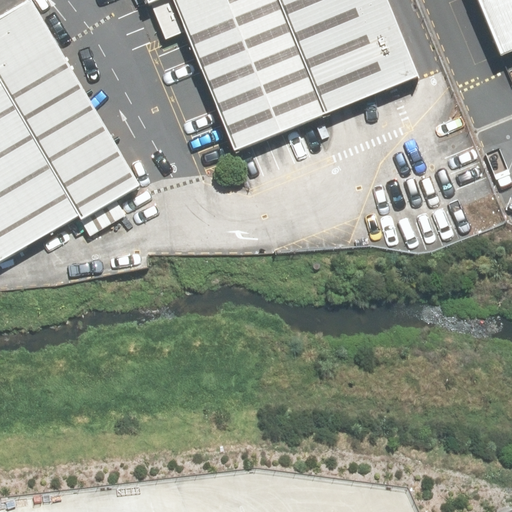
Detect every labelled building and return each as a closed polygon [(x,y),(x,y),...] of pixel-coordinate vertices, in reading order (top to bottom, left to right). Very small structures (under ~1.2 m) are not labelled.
[(173,0),(235,154),(326,117),(278,0),(147,0),(149,5),(161,0),(173,0)] [(417,81),(383,0),(278,0),(326,117),(417,81)] [(511,0),(467,0),(490,56),(511,46),(511,0)] [(139,188),(30,4),(0,21),(0,84),(80,222),(139,188)] [(0,268),(80,222),(0,84),(0,268)]
